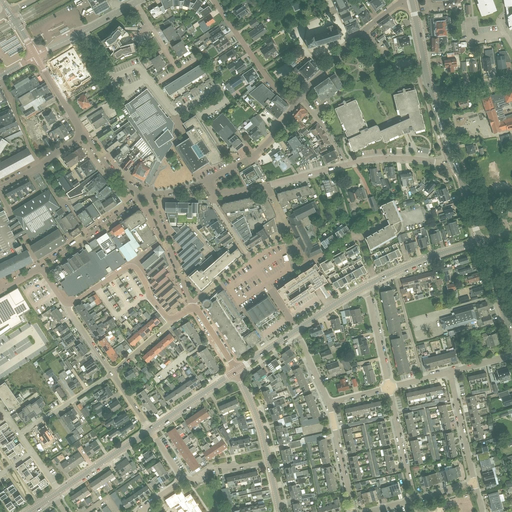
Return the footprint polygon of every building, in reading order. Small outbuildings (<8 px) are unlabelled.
[(106,0),(87,0),(96,15),(110,7),(106,0)] [(163,6),(159,8),(161,11),(163,14),(166,12),(165,10),(171,8),(169,3),(167,0),(163,0),(161,1),(163,6)] [(169,3),(171,8),(171,9),(174,9),(173,6),(180,6),(179,1),(179,0),(172,0),(173,1),(169,3)] [(189,7),(188,9),(190,10),(192,8),(197,11),(200,7),(203,3),(202,3),(197,0),(194,4),(190,2),(189,7)] [(243,5),(234,12),(239,19),(248,13),(245,7),(255,1),(254,0),(246,0),(242,3),(243,5)] [(332,0),(336,7),(336,8),(336,7),(337,10),(337,11),(338,11),(339,13),(340,13),(341,16),(344,22),(349,33),(350,33),(353,32),(352,32),(359,29),(357,24),(359,23),(356,17),(352,19),(351,17),(351,16),(349,13),(349,12),(348,9),(349,8),(345,0),(332,0)] [(352,0),(347,0),(353,9),(358,17),(359,16),(365,24),(372,19),(363,7),(360,9),(357,6),(352,0)] [(368,0),(370,2),(369,3),(376,11),(385,4),(382,0),(368,0)] [(477,0),(478,0),(479,3),(477,4),(480,11),(482,10),(484,15),(482,16),(493,12),(492,10),(496,9),(492,0),(477,0)] [(158,6),(149,11),(153,16),(161,11),(159,8),(158,6)] [(197,11),(196,12),(198,14),(199,16),(201,15),(203,18),(212,12),(212,11),(211,12),(208,7),(204,10),(200,7),(197,11)] [(199,24),(199,25),(202,28),(207,24),(208,26),(214,21),(211,16),(207,19),(206,19),(204,20),(204,21),(199,24)] [(389,16),(378,24),(383,32),(390,27),(391,28),(396,25),(389,16)] [(443,18),(432,19),(433,22),(435,22),(435,27),(436,32),(436,36),(437,36),(438,36),(438,37),(439,42),(447,41),(447,36),(446,31),(451,31),(450,21),(449,18),(448,18),(448,17),(443,17),(443,18)] [(255,29),(249,33),(254,41),(267,31),(262,24),(258,27),(257,26),(259,24),(255,19),(249,23),(253,28),(254,28),(255,29)] [(167,28),(162,31),(165,36),(174,31),(172,28),(174,27),(171,22),(170,22),(170,23),(166,25),(167,28)] [(314,37),(305,39),(308,48),(317,46),(317,47),(318,47),(318,46),(323,44),(323,46),(324,45),(323,44),(328,43),(329,44),(330,44),(329,42),(332,41),(333,43),(334,42),(333,41),(336,40),(337,41),(338,41),(337,40),(340,39),(341,40),(341,39),(340,38),(342,35),(343,36),(343,35),(342,35),(341,32),(342,31),(342,30),(340,31),(338,30),(338,28),(337,28),(337,30),(334,30),(333,26),(333,25),(332,24),(332,25),(327,27),(326,26),(326,27),(327,28),(328,32),(326,33),(326,31),(325,32),(326,33),(321,35),(320,33),(319,33),(320,35),(315,36),(314,35),(313,35),(314,37)] [(400,25),(393,30),(396,35),(403,30),(400,25)] [(112,35),(102,41),(106,48),(111,46),(114,51),(111,55),(115,62),(125,56),(137,53),(134,43),(120,47),(120,46),(122,44),(120,41),(127,32),(120,26),(112,35)] [(188,29),(186,30),(188,34),(194,31),(195,30),(193,26),(188,29)] [(212,38),(210,40),(213,44),(219,40),(218,39),(218,38),(220,37),(224,34),(219,28),(210,35),(212,38)] [(174,31),(165,36),(169,42),(174,38),(176,41),(181,38),(178,33),(176,34),(174,31)] [(403,37),(396,38),(397,43),(398,43),(399,47),(410,45),(410,44),(410,43),(410,41),(409,41),(408,38),(403,38),(403,37)] [(432,39),(431,45),(432,45),(432,52),(442,52),(442,44),(447,44),(447,41),(439,42),(438,37),(432,38),(432,39)] [(177,44),(172,47),(175,52),(184,47),(181,42),(183,40),(181,38),(176,41),(177,44)] [(219,40),(213,44),(217,49),(220,47),(222,50),(231,45),(227,39),(221,43),(219,40)] [(266,48),(261,51),(266,58),(273,54),(273,53),(277,50),(272,44),(274,43),(271,39),(266,43),(268,46),(266,48)] [(73,47),(49,62),(50,63),(53,68),(53,69),(57,67),(59,65),(61,68),(75,59),(73,57),(76,55),(78,54),(77,53),(74,48),(73,47)] [(184,47),(175,52),(179,57),(184,54),(186,57),(191,53),(189,51),(188,48),(186,50),(184,47)] [(224,55),(219,58),(222,62),(224,61),(232,55),(233,57),(237,54),(234,49),(224,55)] [(486,59),(483,59),(484,70),(491,69),(490,62),(494,62),(492,50),(485,51),(486,59)] [(500,57),(497,57),(498,69),(505,68),(504,60),(510,60),(506,51),(499,52),(500,57)] [(153,55),(148,59),(149,62),(151,60),(155,65),(163,60),(160,55),(155,58),(153,55)] [(447,60),(444,60),(445,68),(447,68),(448,73),(454,72),(454,67),(457,66),(456,59),(455,59),(454,56),(447,57),(447,60)] [(301,68),(298,70),(308,81),(319,69),(311,59),(301,68)] [(156,68),(154,69),(156,72),(158,74),(163,71),(161,68),(166,65),(163,60),(155,65),(156,68)] [(233,63),(227,67),(231,72),(236,68),(238,72),(246,67),(246,66),(245,66),(244,64),(244,63),(243,63),(242,61),(235,65),(233,63)] [(476,61),(466,62),(466,66),(469,66),(470,72),(477,71),(476,61)] [(76,69),(65,75),(69,81),(67,82),(68,84),(70,83),(74,89),(76,88),(76,89),(83,85),(82,84),(92,78),(88,72),(87,72),(86,71),(87,70),(84,64),(78,67),(76,69)] [(201,65),(194,70),(199,78),(206,73),(201,65)] [(253,68),(243,75),(248,83),(258,76),(253,68)] [(194,70),(186,74),(191,82),(199,78),(194,70)] [(19,73),(7,82),(14,97),(19,93),(24,101),(23,103),(26,107),(28,106),(33,115),(42,109),(36,100),(34,101),(32,97),(34,96),(28,87),(27,88),(26,86),(28,85),(19,73)] [(186,74),(179,79),(184,87),(191,82),(186,74)] [(329,77),(314,88),(318,95),(319,95),(323,100),(327,98),(337,90),(343,86),(335,74),(329,78),(329,77)] [(239,76),(229,83),(233,88),(243,81),(239,76)] [(179,79),(172,83),(177,91),(184,87),(179,79)] [(100,80),(93,84),(96,88),(103,84),(100,80)] [(40,86),(36,88),(41,96),(42,95),(46,101),(53,97),(51,92),(50,93),(47,88),(48,87),(45,83),(40,86)] [(172,83),(164,88),(169,96),(177,91),(172,83)] [(250,89),(246,92),(266,108),(276,96),(262,83),(256,88),(255,86),(254,86),(250,89)] [(0,135),(8,141),(17,137),(19,136),(23,134),(15,118),(9,104),(7,101),(0,86),(0,135)] [(343,102),(334,106),(338,113),(337,113),(337,114),(337,115),(338,115),(339,115),(342,122),(341,122),(345,132),(346,132),(349,138),(348,139),(349,142),(347,143),(351,152),(358,149),(359,149),(360,149),(360,148),(367,145),(367,146),(377,141),(377,140),(381,138),(380,137),(382,136),(385,142),(389,140),(389,141),(399,136),(399,135),(403,134),(402,130),(410,128),(410,130),(415,129),(416,134),(425,131),(423,124),(424,124),(424,123),(424,122),(423,122),(421,115),(422,114),(419,104),(418,104),(417,97),(417,96),(417,95),(417,94),(416,94),(414,87),(405,89),(404,88),(403,88),(402,89),(403,90),(393,92),(395,100),(394,101),(395,101),(395,102),(396,102),(398,109),(397,109),(398,115),(399,115),(400,117),(378,126),(378,125),(376,125),(375,125),(368,128),(366,123),(367,123),(362,113),(361,113),(358,107),(358,106),(359,106),(359,105),(358,105),(358,104),(357,104),(354,97),(345,101),(344,100),(343,101),(343,102)] [(128,109),(122,113),(129,121),(131,124),(134,128),(136,131),(141,137),(143,140),(146,143),(147,145),(153,153),(160,162),(160,163),(161,163),(161,162),(160,160),(164,156),(165,155),(164,154),(168,150),(169,150),(168,149),(172,145),(172,144),(170,140),(174,138),(170,132),(171,132),(173,124),(154,100),(155,99),(147,89),(127,105),(125,106),(125,105),(126,106),(128,109)] [(490,96),(482,99),(486,113),(487,113),(493,133),(507,129),(507,130),(511,128),(511,116),(505,119),(502,107),(509,105),(508,102),(511,100),(511,90),(503,94),(502,94),(502,92),(492,95),(493,96),(490,96)] [(77,100),(80,105),(87,100),(86,97),(88,95),(87,93),(84,95),(83,94),(79,97),(80,98),(77,100)] [(276,96),(266,108),(277,119),(289,106),(277,95),(276,96)] [(467,97),(458,99),(459,107),(469,105),(468,102),(467,97)] [(87,100),(80,105),(82,109),(83,108),(83,109),(86,107),(86,108),(91,106),(90,105),(93,103),(92,101),(89,102),(87,100)] [(300,105),(296,110),(303,117),(308,112),(304,109),(300,105)] [(102,108),(87,118),(90,122),(92,121),(95,126),(97,129),(107,123),(109,121),(110,120),(102,108)] [(293,113),(291,118),(295,122),(301,128),(304,127),(299,121),(303,117),(296,110),(293,113)] [(51,111),(44,115),(49,124),(50,125),(56,122),(55,120),(56,119),(56,118),(55,116),(54,116),(53,114),(53,113),(52,111),(51,111)] [(223,113),(209,124),(217,133),(224,141),(227,145),(227,148),(230,148),(229,153),(237,153),(237,150),(241,147),(243,148),(244,145),(232,131),(236,128),(223,113)] [(190,138),(178,146),(182,155),(183,154),(187,160),(186,160),(186,161),(186,162),(187,163),(188,163),(189,163),(190,164),(188,165),(189,166),(190,167),(190,168),(191,168),(191,169),(192,170),(193,171),(208,162),(211,166),(218,163),(219,163),(220,163),(221,163),(221,162),(222,162),(223,162),(223,161),(224,161),(225,160),(196,115),(183,123),(188,131),(187,132),(190,138)] [(253,124),(246,130),(249,133),(248,134),(252,138),(255,141),(256,140),(257,141),(258,140),(258,139),(259,138),(262,135),(260,131),(256,127),(260,124),(254,117),(250,120),(253,124)] [(104,131),(98,136),(104,144),(116,135),(120,132),(131,124),(129,121),(117,129),(117,130),(114,132),(112,129),(111,127),(108,129),(108,128),(104,130),(104,131)] [(307,129),(301,134),(304,137),(309,133),(311,132),(314,136),(322,129),(317,123),(309,130),(308,131),(307,129)] [(49,133),(49,136),(54,144),(68,135),(68,134),(63,125),(63,126),(62,125),(61,124),(54,128),(56,129),(52,131),(53,131),(49,133)] [(116,135),(104,144),(109,151),(119,143),(123,139),(122,138),(129,133),(131,136),(136,132),(136,131),(134,128),(131,124),(120,132),(116,135)] [(314,136),(312,138),(313,139),(316,137),(318,141),(327,137),(328,137),(322,129),(314,136)] [(297,131),(284,140),(291,151),(295,148),(307,141),(297,131)] [(131,136),(130,137),(133,140),(139,135),(136,132),(131,136)] [(511,136),(511,133),(500,137),(503,148),(511,145),(511,136)] [(0,177),(2,177),(1,176),(4,174),(5,175),(9,173),(8,172),(12,170),(12,171),(13,171),(12,170),(15,168),(16,169),(20,167),(19,166),(22,165),(23,166),(27,164),(26,162),(30,161),(30,162),(34,160),(29,150),(0,165),(0,150),(6,141),(0,136),(0,177)] [(47,137),(43,140),(48,148),(52,145),(47,137)] [(123,147),(112,156),(119,164),(143,140),(141,137),(130,149),(126,144),(123,147)] [(327,137),(318,141),(320,146),(318,147),(319,149),(325,146),(330,144),(327,137)] [(143,140),(119,164),(121,166),(126,171),(132,163),(133,164),(135,162),(142,153),(146,158),(153,153),(147,145),(146,143),(143,140)] [(307,141),(295,148),(303,160),(308,156),(310,160),(318,156),(316,153),(315,152),(311,146),(307,141)] [(474,144),(466,146),(467,151),(466,151),(467,154),(468,154),(476,152),(475,150),(477,149),(476,145),(474,146),(474,144)] [(80,148),(64,159),(70,167),(86,156),(80,148)] [(321,154),(321,155),(326,164),(327,164),(331,162),(330,161),(334,159),(335,160),(339,159),(339,157),(335,149),(334,149),(328,152),(321,154)] [(280,151),(270,157),(276,165),(280,163),(280,164),(280,166),(282,169),(285,170),(286,168),(287,166),(285,163),(282,162),(282,161),(286,159),(280,151)] [(132,175),(131,175),(133,176),(132,177),(134,178),(135,179),(137,180),(138,181),(140,182),(141,183),(143,180),(144,181),(144,180),(145,181),(145,183),(146,183),(149,183),(160,162),(153,153),(146,158),(145,159),(145,160),(135,165),(134,169),(135,169),(133,173),(132,175)] [(294,155),(288,158),(293,165),(298,161),(294,155)] [(81,167),(76,171),(78,175),(93,165),(90,160),(81,166),(81,167)] [(93,165),(78,175),(81,179),(87,175),(96,169),(93,165)] [(257,165),(241,175),(247,185),(263,176),(257,165)] [(387,167),(385,168),(385,171),(386,172),(388,172),(388,175),(389,178),(395,178),(395,174),(394,166),(387,167)] [(370,174),(369,174),(369,175),(370,177),(370,178),(371,178),(372,181),(373,185),(376,184),(376,185),(382,184),(383,186),(386,185),(383,178),(380,180),(379,180),(377,169),(377,168),(376,168),(370,169),(370,170),(371,174),(370,174)] [(79,184),(66,193),(70,198),(82,193),(83,192),(82,191),(84,189),(87,193),(103,178),(99,174),(97,172),(80,184),(79,184)] [(28,178),(22,181),(26,188),(28,186),(30,189),(31,188),(33,192),(35,191),(28,178)] [(103,178),(87,193),(89,195),(91,193),(92,194),(93,193),(95,191),(99,188),(100,189),(106,183),(107,183),(103,178)] [(324,185),(321,186),(322,190),(325,189),(326,193),(329,192),(331,196),(335,195),(334,193),(337,192),(335,185),(331,186),(329,179),(323,181),(324,185)] [(22,181),(16,184),(20,191),(22,189),(24,192),(25,191),(27,195),(29,194),(26,188),(22,181)] [(425,186),(423,189),(429,193),(436,185),(432,182),(430,185),(428,184),(428,183),(425,186)] [(99,188),(95,191),(97,194),(95,195),(101,200),(103,199),(104,199),(113,191),(113,190),(108,185),(107,184),(106,183),(100,189),(99,188)] [(418,188),(417,190),(419,191),(420,190),(421,191),(423,188),(423,189),(425,186),(422,183),(420,186),(421,186),(419,189),(418,188)] [(16,184),(10,187),(14,194),(17,193),(18,195),(19,194),(22,199),(24,198),(20,191),(16,184)] [(303,187),(307,195),(312,194),(313,195),(316,193),(313,187),(310,189),(308,185),(303,187)] [(298,188),(302,197),(307,195),(303,187),(303,186),(298,188)] [(10,187),(4,191),(8,197),(11,196),(12,198),(13,198),(16,202),(18,201),(14,194),(10,187)] [(293,190),(297,198),(299,201),(303,199),(302,197),(298,188),(298,187),(293,190)] [(359,189),(348,192),(351,202),(362,199),(363,198),(363,199),(367,198),(363,187),(360,188),(361,191),(359,191),(359,189)] [(439,189),(436,190),(437,194),(438,197),(441,196),(448,193),(446,188),(440,190),(439,189)] [(39,195),(13,211),(16,216),(17,218),(18,218),(18,220),(19,221),(20,222),(21,224),(21,225),(23,229),(24,229),(26,232),(27,234),(30,238),(56,222),(50,213),(51,213),(60,207),(59,206),(49,189),(46,191),(43,193),(42,193),(41,194),(40,194),(39,195)] [(288,191),(292,199),(297,198),(293,190),(293,189),(288,191)] [(283,192),(287,201),(292,199),(288,191),(288,190),(283,192)] [(283,191),(277,194),(279,202),(284,213),(287,211),(284,206),(289,204),(287,201),(283,192),(283,191)] [(441,197),(438,198),(440,202),(440,201),(443,201),(450,199),(448,193),(441,196),(441,197)] [(98,199),(93,203),(102,215),(118,204),(117,204),(121,201),(116,195),(115,194),(110,197),(110,196),(104,200),(103,199),(100,202),(98,199)] [(88,199),(82,203),(94,220),(102,215),(93,203),(98,199),(95,196),(91,198),(90,198),(88,199)] [(222,206),(220,206),(234,226),(244,241),(252,236),(244,216),(248,214),(248,212),(254,210),(259,220),(266,217),(266,219),(267,220),(276,216),(276,215),(275,214),(275,213),(275,212),(274,211),(274,210),(274,209),(273,209),(273,208),(273,207),(272,207),(272,206),(272,205),(271,205),(271,204),(270,203),(270,202),(269,202),(269,201),(268,200),(269,198),(266,197),(266,198),(266,199),(265,199),(265,200),(264,201),(263,201),(263,202),(262,202),(261,202),(260,202),(259,202),(258,202),(257,202),(256,201),(255,201),(255,200),(254,200),(254,199),(254,198),(253,198),(250,198),(250,197),(245,199),(245,198),(241,200),(240,199),(236,201),(235,200),(231,202),(230,201),(226,203),(226,202),(223,203),(223,204),(223,205),(222,205),(222,206)] [(198,204),(198,223),(200,223),(202,226),(205,225),(203,222),(203,219),(207,219),(207,216),(210,216),(210,211),(210,208),(210,206),(207,201),(205,202),(204,200),(198,200),(198,203),(198,204)] [(389,225),(365,239),(367,242),(370,250),(371,249),(372,250),(397,236),(396,235),(397,234),(397,233),(398,233),(399,232),(400,231),(400,230),(401,230),(401,229),(401,228),(402,227),(402,226),(402,225),(402,224),(402,223),(401,222),(401,221),(403,220),(401,216),(397,207),(396,205),(393,200),(381,205),(388,221),(388,222),(389,225)] [(79,202),(73,207),(78,214),(77,215),(85,226),(86,226),(94,220),(82,203),(79,202)] [(166,202),(165,212),(167,212),(168,217),(168,218),(168,219),(169,220),(169,221),(170,226),(173,229),(177,233),(186,225),(187,224),(190,224),(190,217),(198,217),(198,224),(198,223),(198,204),(198,203),(166,202)] [(295,213),(288,216),(291,223),(289,224),(296,236),(295,237),(297,240),(304,252),(305,252),(308,258),(322,251),(319,245),(318,245),(317,243),(312,245),(310,239),(315,236),(311,228),(313,227),(312,224),(311,224),(309,220),(311,218),(309,215),(316,212),(316,211),(318,210),(314,202),(312,203),(311,203),(294,211),(295,213)] [(376,202),(371,205),(373,212),(378,210),(379,210),(376,202)] [(58,216),(55,218),(55,219),(65,234),(68,232),(71,236),(72,235),(73,237),(81,231),(80,230),(81,229),(78,225),(79,224),(71,212),(67,215),(62,208),(56,212),(58,216)] [(445,214),(443,214),(444,218),(448,217),(449,217),(449,218),(452,217),(451,215),(454,214),(452,208),(444,211),(445,212),(445,214)] [(0,255),(19,246),(16,240),(15,237),(14,235),(11,231),(11,229),(10,227),(9,225),(11,224),(10,222),(9,221),(8,218),(6,214),(4,210),(0,212),(0,255)] [(137,211),(123,221),(124,222),(134,238),(135,238),(143,250),(158,241),(154,235),(153,235),(146,222),(148,221),(142,212),(141,212),(137,212),(137,211)] [(203,222),(205,225),(217,217),(213,211),(210,211),(210,216),(207,216),(207,219),(203,219),(203,222)] [(205,225),(198,230),(209,242),(226,231),(226,230),(217,217),(205,225)] [(274,218),(263,225),(264,227),(264,228),(270,236),(273,234),(273,232),(276,232),(277,231),(274,218)] [(124,222),(121,224),(125,230),(124,230),(131,240),(134,238),(124,222)] [(337,229),(334,231),(338,238),(349,230),(348,228),(347,222),(342,225),(343,227),(338,231),(337,229)] [(448,225),(446,225),(448,230),(450,229),(458,227),(456,222),(448,224),(448,225)] [(38,234),(30,238),(34,244),(31,246),(32,248),(32,249),(34,251),(37,255),(39,253),(41,256),(44,254),(47,252),(50,250),(50,251),(51,250),(50,250),(53,248),(53,249),(54,248),(53,248),(56,246),(56,247),(57,247),(57,246),(59,245),(60,245),(60,244),(62,243),(63,243),(63,242),(65,241),(66,241),(63,236),(55,223),(38,234)] [(112,230),(110,231),(113,235),(115,234),(123,246),(119,248),(127,260),(128,261),(137,255),(128,242),(131,240),(124,230),(125,230),(121,224),(120,223),(112,229),(112,230)] [(177,233),(174,236),(185,248),(179,253),(186,262),(183,265),(190,273),(206,259),(199,251),(204,246),(186,225),(177,233)] [(421,238),(418,239),(420,246),(419,246),(420,249),(422,248),(427,246),(425,241),(429,240),(427,231),(425,227),(420,229),(421,233),(421,238)] [(448,230),(446,231),(447,232),(448,236),(451,235),(452,235),(459,233),(458,227),(450,229),(448,230)] [(260,230),(253,235),(259,243),(266,239),(270,236),(264,228),(260,230)] [(434,233),(430,234),(431,239),(432,242),(433,244),(439,242),(438,236),(441,235),(439,229),(433,231),(434,233)] [(110,231),(108,233),(110,235),(119,248),(123,246),(115,234),(113,235),(110,231)] [(226,231),(209,242),(216,252),(220,249),(224,247),(226,245),(233,240),(226,231)] [(65,280),(61,283),(64,288),(63,288),(67,295),(68,294),(73,295),(73,296),(75,295),(76,294),(76,295),(81,292),(90,286),(91,285),(99,280),(106,275),(108,274),(110,272),(113,271),(126,262),(122,256),(119,252),(118,253),(117,250),(118,250),(107,233),(96,239),(96,241),(89,245),(89,246),(88,247),(84,250),(83,248),(67,259),(68,260),(62,264),(65,270),(68,275),(69,275),(66,277),(65,278),(65,279),(65,280)] [(323,238),(319,240),(324,247),(335,239),(331,233),(328,235),(329,236),(324,240),(323,238)] [(400,235),(398,238),(399,243),(405,241),(405,242),(408,253),(415,251),(415,248),(413,242),(408,243),(408,241),(409,241),(406,233),(400,235)] [(244,241),(244,242),(246,246),(249,249),(252,247),(259,243),(253,235),(252,236),(244,241)] [(212,255),(187,276),(197,287),(199,290),(199,289),(200,289),(201,289),(202,289),(203,290),(210,284),(210,283),(211,282),(213,280),(220,274),(222,272),(224,270),(242,254),(233,240),(221,249),(221,250),(216,253),(219,259),(217,261),(215,262),(212,255)] [(390,252),(391,255),(393,259),(397,257),(398,258),(402,256),(396,243),(392,245),(394,250),(390,252)] [(355,244),(350,247),(355,255),(360,252),(355,244)] [(19,246),(0,255),(0,277),(30,262),(33,260),(32,259),(28,251),(27,252),(25,248),(23,249),(21,245),(19,246)] [(151,255),(143,263),(144,265),(143,266),(146,270),(145,272),(152,279),(152,280),(164,270),(165,269),(168,266),(163,253),(165,251),(159,245),(153,250),(155,252),(151,255)] [(350,247),(346,249),(350,257),(355,255),(350,247)] [(382,256),(385,262),(389,260),(390,262),(394,260),(393,259),(391,255),(390,252),(388,247),(384,249),(386,254),(382,256)] [(342,251),(337,254),(342,262),(347,259),(342,251)] [(378,258),(374,260),(377,266),(381,264),(382,265),(386,263),(385,262),(382,256),(380,251),(376,253),(378,258)] [(337,254),(333,257),(337,265),(342,262),(337,254)] [(459,259),(454,260),(455,264),(460,263),(461,265),(468,262),(469,262),(468,260),(467,257),(459,259)] [(329,258),(324,261),(329,269),(334,266),(329,258)] [(356,270),(355,270),(359,276),(363,274),(363,275),(367,272),(360,260),(359,261),(357,263),(359,268),(356,270)] [(324,261),(320,264),(325,274),(330,272),(329,269),(324,261)] [(304,272),(277,290),(285,302),(286,303),(285,303),(288,308),(318,287),(319,288),(323,285),(323,284),(328,281),(316,263),(313,265),(310,267),(311,267),(304,272)] [(59,266),(51,271),(58,281),(65,276),(68,275),(65,270),(62,264),(59,266)] [(348,274),(351,280),(355,278),(356,279),(359,277),(359,276),(355,270),(356,270),(353,265),(349,267),(351,272),(348,274)] [(465,267),(456,269),(457,272),(460,271),(461,275),(464,274),(471,272),(471,271),(472,271),(472,270),(471,269),(470,266),(465,267)] [(340,278),(343,284),(344,284),(347,282),(348,283),(352,281),(351,280),(348,274),(345,269),(342,271),(341,271),(344,276),(340,278)] [(152,279),(149,282),(153,286),(167,274),(164,270),(152,280),(152,279)] [(435,271),(429,272),(431,282),(434,281),(435,286),(442,284),(441,278),(437,279),(435,271)] [(429,272),(423,274),(426,284),(427,288),(430,287),(428,283),(431,282),(429,272)] [(336,280),(332,283),(336,289),(340,287),(340,288),(344,285),(344,284),(343,284),(340,278),(337,273),(336,274),(335,275),(334,275),(336,280)] [(470,275),(468,276),(470,283),(472,282),(480,280),(477,273),(470,275)] [(167,274),(153,286),(156,290),(167,281),(165,279),(169,276),(167,274)] [(423,274),(418,275),(420,285),(423,284),(424,289),(427,288),(426,284),(423,274)] [(418,275),(412,277),(415,287),(416,291),(419,290),(417,286),(420,285),(418,275)] [(412,277),(407,278),(409,288),(412,287),(413,292),(416,291),(415,287),(412,277)] [(403,288),(400,289),(402,295),(408,293),(406,289),(409,288),(407,278),(401,280),(403,288)] [(156,290),(153,292),(160,300),(165,295),(166,296),(174,289),(174,288),(167,281),(156,290)] [(472,294),(471,294),(472,300),(478,299),(476,295),(483,293),(481,286),(473,289),(471,289),(472,294)] [(18,288),(0,298),(0,329),(11,323),(14,327),(11,329),(23,322),(19,316),(31,309),(18,288)] [(160,300),(158,302),(165,310),(169,314),(180,304),(179,302),(182,299),(174,289),(166,296),(165,295),(160,300)] [(203,304),(237,356),(261,340),(254,330),(251,332),(223,290),(222,291),(220,289),(210,299),(210,300),(207,299),(203,301),(203,304)] [(392,289),(380,292),(390,333),(393,333),(393,335),(399,333),(400,335),(393,337),(394,339),(391,339),(399,374),(410,371),(405,351),(405,350),(405,349),(403,339),(408,338),(407,333),(402,335),(392,289)] [(469,295),(460,298),(461,303),(470,301),(469,295)] [(255,304),(246,310),(258,328),(266,322),(275,316),(278,314),(279,314),(279,313),(279,312),(268,296),(259,302),(258,301),(255,304)] [(81,302),(75,307),(79,312),(89,305),(88,303),(85,304),(83,305),(81,302)] [(478,311),(462,315),(463,318),(486,312),(485,310),(488,309),(486,302),(476,305),(478,311)] [(453,318),(441,322),(444,329),(464,323),(463,320),(463,318),(462,315),(478,311),(476,305),(475,303),(454,310),(455,313),(452,314),(453,318)] [(89,305),(79,312),(82,317),(88,313),(87,310),(91,307),(89,305)] [(50,309),(42,314),(44,317),(46,315),(47,317),(49,317),(50,316),(52,318),(61,313),(59,310),(58,310),(57,308),(51,312),(50,309)] [(344,311),(341,311),(342,318),(345,317),(352,315),(353,324),(362,322),(360,309),(351,310),(350,311),(349,310),(344,311)] [(88,313),(82,317),(86,322),(94,316),(96,315),(94,312),(90,315),(88,313)] [(146,312),(145,313),(156,326),(160,322),(158,319),(161,316),(157,312),(154,315),(155,316),(153,318),(151,316),(151,317),(146,312)] [(486,312),(463,318),(463,320),(464,323),(466,323),(470,322),(477,320),(479,327),(492,323),(490,315),(487,316),(486,312)] [(51,322),(50,326),(53,329),(60,324),(58,322),(63,318),(62,316),(63,315),(61,313),(52,318),(53,320),(51,322)] [(145,313),(143,314),(148,319),(147,320),(148,322),(146,324),(151,330),(156,326),(145,313)] [(94,316),(86,322),(89,327),(95,323),(94,320),(95,319),(94,316)] [(339,318),(331,320),(333,330),(341,328),(340,325),(340,324),(339,318)] [(182,325),(181,326),(182,328),(183,327),(186,331),(192,327),(189,321),(182,325)] [(139,322),(138,324),(146,334),(151,330),(146,324),(144,326),(143,324),(142,325),(139,322)] [(89,327),(92,332),(99,328),(95,323),(89,327)] [(60,325),(54,329),(56,332),(58,330),(61,335),(70,329),(66,324),(61,328),(60,325)] [(138,324),(136,325),(138,328),(139,330),(137,332),(142,338),(146,334),(138,324)] [(99,328),(92,332),(96,337),(102,333),(102,332),(104,331),(102,328),(104,326),(103,325),(100,327),(99,328)] [(320,325),(309,329),(312,338),(323,333),(320,325)] [(192,327),(186,331),(189,336),(196,332),(192,327)] [(63,337),(61,339),(63,341),(73,334),(70,329),(61,335),(63,337)] [(272,331),(267,335),(272,340),(276,336),(272,331)] [(137,332),(132,336),(137,342),(142,338),(137,332)] [(196,332),(189,336),(192,341),(199,337),(196,332)] [(487,332),(481,334),(483,341),(486,340),(488,347),(499,344),(496,333),(488,335),(487,332)] [(105,337),(99,341),(103,347),(109,343),(109,342),(111,341),(115,338),(116,338),(114,335),(113,336),(111,333),(105,337)] [(170,333),(165,337),(174,347),(176,345),(175,344),(172,341),(175,339),(170,333)] [(73,334),(63,341),(66,346),(66,345),(68,348),(74,344),(72,342),(76,339),(73,334)] [(132,336),(128,340),(133,346),(137,342),(132,336)] [(165,337),(161,341),(166,347),(169,344),(172,348),(174,347),(165,337)] [(199,337),(192,341),(196,347),(202,343),(199,337)] [(364,337),(353,340),(354,343),(359,342),(360,348),(358,348),(359,355),(369,353),(366,340),(365,341),(364,337)] [(109,343),(103,347),(106,352),(112,348),(111,345),(113,343),(112,341),(111,341),(109,342),(109,343)] [(161,341),(156,345),(165,355),(166,353),(163,349),(166,347),(161,341)] [(74,344),(68,348),(69,349),(70,350),(71,352),(73,352),(75,351),(76,353),(84,347),(82,344),(81,345),(80,343),(75,346),(74,344)] [(156,345),(152,349),(156,354),(159,353),(162,357),(165,355),(156,345)] [(112,348),(106,352),(110,357),(116,353),(120,349),(118,346),(114,349),(112,348)] [(76,356),(75,358),(76,359),(78,362),(84,359),(82,356),(87,353),(86,351),(87,350),(84,347),(76,353),(77,355),(76,356)] [(116,353),(110,357),(111,358),(110,359),(112,361),(113,361),(119,357),(117,355),(119,354),(119,353),(124,349),(123,348),(120,349),(116,353)] [(206,348),(199,352),(203,358),(209,353),(206,348)] [(152,349),(147,353),(152,358),(153,360),(155,363),(157,365),(158,364),(153,357),(156,354),(152,349)] [(290,349),(286,352),(290,358),(292,361),(294,360),(294,358),(296,357),(294,355),(290,349)] [(330,350),(321,353),(323,360),(333,357),(330,350)] [(440,350),(437,350),(441,364),(446,363),(444,354),(441,355),(440,350)] [(282,357),(281,358),(285,365),(284,365),(288,371),(291,369),(288,363),(292,361),(290,358),(286,352),(281,355),(282,357)] [(147,353),(142,357),(147,363),(150,360),(152,358),(147,353)] [(209,353),(203,358),(206,363),(213,359),(209,353)] [(429,354),(427,354),(428,358),(431,367),(436,366),(433,357),(430,357),(429,354)] [(422,355),(419,356),(421,364),(424,363),(425,369),(431,367),(428,358),(423,359),(422,355)] [(346,357),(340,360),(347,374),(352,372),(351,367),(346,357)] [(276,358),(271,361),(275,367),(280,364),(282,363),(279,359),(277,361),(276,358)] [(93,359),(84,365),(87,370),(95,364),(96,364),(93,359)] [(213,359),(206,363),(210,368),(216,364),(213,359)] [(68,360),(64,363),(70,371),(73,368),(68,360)] [(271,361),(267,365),(268,367),(267,368),(269,371),(271,370),(271,371),(275,367),(271,361)] [(337,362),(327,365),(330,374),(340,370),(337,362)] [(367,366),(363,366),(365,372),(366,376),(367,379),(365,380),(366,384),(368,383),(376,382),(373,370),(372,370),(371,365),(370,363),(366,364),(367,366)] [(87,370),(83,372),(85,375),(87,373),(89,376),(99,369),(95,364),(87,370)] [(210,368),(207,370),(211,375),(213,374),(220,369),(216,364),(210,368)] [(132,369),(124,374),(128,380),(132,377),(133,378),(136,376),(135,373),(138,371),(135,367),(132,369)] [(300,367),(293,370),(295,376),(302,373),(300,367)] [(190,368),(185,372),(188,376),(191,374),(193,377),(194,378),(190,380),(195,386),(200,383),(196,376),(190,368)] [(262,368),(257,371),(261,377),(267,373),(264,369),(263,370),(262,368)] [(498,373),(494,374),(496,380),(500,379),(500,380),(510,377),(509,375),(510,375),(508,368),(504,369),(498,371),(497,371),(498,373)] [(51,369),(46,372),(49,378),(51,376),(55,374),(51,369)] [(143,373),(149,379),(153,376),(148,369),(146,370),(143,373)] [(65,370),(59,374),(59,376),(62,380),(68,376),(67,375),(65,370)] [(257,371),(252,374),(257,380),(261,377),(257,371)] [(50,385),(38,372),(33,376),(45,389),(50,385)] [(71,372),(67,375),(68,376),(69,376),(72,381),(77,387),(80,385),(73,373),(72,374),(71,372)] [(295,376),(293,376),(295,379),(296,378),(298,381),(305,378),(302,373),(295,376)] [(69,378),(66,380),(68,384),(72,390),(77,387),(72,381),(72,382),(69,378)] [(305,378),(298,381),(300,387),(307,383),(305,378)] [(341,384),(337,385),(339,392),(349,389),(347,382),(346,382),(345,378),(340,380),(341,384)] [(190,380),(185,384),(189,390),(195,386),(190,380)] [(2,387),(0,388),(0,396),(2,399),(3,399),(4,401),(6,404),(9,409),(12,408),(20,403),(23,401),(20,396),(17,398),(15,396),(10,389),(5,382),(1,385),(2,387)] [(56,383),(53,385),(61,397),(65,394),(58,383),(56,384),(56,383)] [(279,395),(285,393),(281,383),(275,385),(279,395)] [(307,383),(300,387),(303,392),(310,389),(307,383)] [(185,384),(180,387),(184,393),(189,390),(185,384)] [(98,393),(94,396),(96,399),(104,394),(110,389),(107,386),(98,392),(98,393)] [(180,387),(175,391),(179,397),(184,393),(180,387)] [(173,392),(169,394),(174,401),(179,397),(175,391),(173,388),(171,390),(173,392)] [(267,390),(263,392),(265,398),(276,393),(275,391),(273,392),(272,388),(269,389),(267,390)] [(104,394),(96,399),(98,401),(101,401),(104,399),(105,400),(113,394),(110,389),(104,394)] [(144,390),(137,394),(141,399),(147,395),(144,390)] [(508,390),(498,394),(500,398),(502,398),(504,397),(506,405),(511,403),(511,394),(509,395),(508,390)] [(276,393),(265,398),(267,404),(270,403),(274,401),(273,398),(277,396),(276,393)] [(311,393),(304,396),(307,402),(314,399),(311,393)] [(169,394),(164,398),(168,404),(174,401),(169,394)] [(147,395),(141,399),(144,405),(151,400),(149,398),(147,395)] [(474,396),(466,397),(468,405),(477,403),(476,400),(475,400),(474,396)] [(30,404),(27,407),(31,413),(34,411),(37,415),(43,411),(41,408),(41,407),(40,407),(39,405),(43,402),(40,398),(36,402),(31,406),(30,404)] [(237,399),(231,401),(234,408),(238,417),(240,416),(236,407),(239,406),(240,406),(237,399)] [(314,399),(307,402),(309,407),(316,405),(314,399)] [(117,400),(110,405),(114,411),(121,406),(117,400)] [(151,400),(144,405),(148,410),(154,405),(152,402),(151,400)] [(231,401),(225,404),(228,411),(234,408),(231,401)] [(100,402),(93,407),(94,407),(96,411),(103,406),(100,402)] [(477,403),(468,405),(469,412),(477,410),(476,405),(477,405),(477,403)] [(224,404),(219,406),(222,414),(224,413),(228,411),(225,404),(224,404)] [(154,405),(148,410),(151,415),(158,411),(154,405)] [(316,405),(309,407),(311,413),(318,410),(316,405)] [(96,411),(99,417),(107,412),(103,406),(96,411)] [(272,408),(269,409),(271,415),(282,411),(279,406),(278,406),(276,406),(272,408)] [(24,410),(19,414),(22,419),(22,420),(22,421),(23,420),(25,423),(31,419),(28,415),(31,413),(27,407),(23,409),(24,410)] [(74,408),(66,413),(71,421),(77,418),(74,415),(77,413),(74,408)] [(204,408),(199,411),(208,423),(209,422),(210,422),(207,418),(209,416),(211,418),(212,416),(209,411),(207,412),(204,408)] [(318,410),(311,413),(313,418),(313,419),(315,418),(318,417),(320,416),(318,410)] [(477,410),(469,412),(471,419),(480,417),(479,414),(478,415),(477,410)] [(199,411),(195,414),(200,422),(202,421),(205,425),(208,423),(199,411)] [(282,411),(271,415),(273,421),(278,419),(280,418),(279,415),(283,414),(282,411)] [(125,412),(114,420),(117,425),(129,417),(125,412)] [(66,413),(61,417),(66,425),(70,431),(75,428),(71,421),(66,413)] [(195,414),(190,418),(198,430),(200,428),(197,424),(200,422),(195,414)] [(223,415),(220,417),(224,425),(225,428),(228,427),(224,417),(223,415)] [(480,417),(471,419),(473,426),(480,424),(479,419),(480,419),(480,417)] [(190,418),(185,421),(190,429),(193,427),(196,431),(198,430),(190,418)] [(79,421),(74,425),(80,434),(84,431),(81,427),(83,426),(79,421)] [(6,422),(0,426),(0,435),(3,434),(1,431),(8,426),(6,422)] [(123,427),(119,429),(123,435),(127,432),(126,431),(130,429),(131,430),(134,428),(133,427),(134,426),(131,422),(123,427)] [(480,424),(473,426),(474,433),(483,431),(482,429),(481,429),(480,424)] [(45,427),(39,431),(42,436),(40,437),(44,443),(47,441),(45,438),(50,434),(45,427)] [(219,430),(224,437),(228,435),(229,434),(223,427),(219,430)] [(116,428),(108,434),(110,437),(116,434),(119,432),(116,428)] [(175,428),(167,433),(170,438),(183,430),(181,428),(177,431),(175,428)] [(183,430),(170,438),(174,443),(181,438),(180,435),(184,432),(183,430)] [(288,430),(277,433),(278,438),(285,437),(285,434),(288,433),(288,430)] [(483,431),(474,433),(476,440),(483,438),(482,434),(483,433),(483,431)] [(73,434),(66,439),(70,445),(76,441),(76,440),(73,436),(73,434)] [(181,438),(174,443),(177,448),(189,440),(187,437),(183,440),(181,438)] [(300,440),(289,442),(290,446),(301,443),(300,443),(305,442),(304,437),(301,438),(301,439),(300,440)] [(6,438),(0,442),(0,445),(2,448),(6,445),(9,442),(6,438)] [(217,438),(215,439),(223,451),(228,448),(227,448),(224,442),(222,440),(220,442),(217,438)] [(215,439),(212,441),(215,445),(213,447),(218,455),(223,451),(215,439)] [(8,449),(4,451),(6,453),(13,448),(17,446),(16,445),(13,440),(9,442),(6,445),(8,449)] [(95,440),(89,445),(95,453),(101,449),(95,440)] [(189,440),(177,448),(180,452),(188,447),(186,445),(190,442),(189,440)] [(15,451),(8,456),(10,459),(23,450),(22,447),(23,446),(20,443),(16,445),(17,446),(13,448),(15,451)] [(207,444),(205,446),(213,458),(218,455),(213,447),(210,448),(207,444)] [(89,445),(83,449),(89,457),(95,453),(89,445)] [(205,446),(203,447),(206,451),(203,453),(208,461),(213,458),(205,446)] [(188,447),(180,452),(183,457),(195,449),(194,447),(189,450),(188,447)] [(482,452),(478,453),(480,461),(488,458),(489,458),(487,450),(487,448),(482,449),(481,449),(482,452)] [(195,449),(183,457),(186,462),(194,457),(192,454),(197,451),(195,449)] [(420,451),(413,453),(414,459),(421,457),(421,453),(423,452),(423,450),(420,451)] [(145,459),(142,461),(144,464),(147,462),(155,456),(152,452),(150,453),(148,451),(143,455),(144,457),(144,458),(145,459)] [(78,452),(73,456),(78,464),(84,460),(78,452)] [(289,455),(282,456),(284,463),(291,461),(293,460),(292,457),(296,456),(296,454),(292,454),(289,455)] [(73,456),(67,460),(73,468),(78,464),(73,456)] [(194,457),(186,462),(189,467),(201,459),(201,458),(200,456),(195,459),(194,457)] [(31,458),(17,467),(19,470),(18,470),(20,474),(28,469),(26,466),(33,461),(31,458)] [(488,458),(480,461),(482,467),(486,466),(487,469),(495,467),(494,463),(493,464),(490,465),(488,458)] [(127,459),(121,463),(127,470),(129,469),(131,472),(137,468),(132,461),(129,463),(127,459)] [(201,459),(189,467),(192,472),(200,466),(198,464),(203,461),(201,459)] [(67,460),(61,464),(67,472),(73,468),(67,460)] [(160,461),(153,465),(156,471),(163,467),(160,461)] [(121,463),(117,466),(117,467),(120,471),(117,473),(120,477),(126,473),(125,472),(127,470),(121,463)] [(452,465),(448,467),(449,469),(449,470),(451,478),(458,476),(457,473),(460,472),(459,466),(455,467),(456,468),(453,469),(453,468),(452,465)] [(284,469),(284,470),(284,472),(285,472),(286,472),(286,474),(293,473),(298,472),(298,470),(296,470),(295,466),(294,466),(292,467),(285,468),(285,469),(284,469)] [(163,467),(156,471),(160,476),(167,472),(163,467)] [(487,472),(484,473),(485,480),(497,477),(495,470),(496,470),(495,467),(487,469),(487,472)] [(28,469),(20,474),(23,478),(31,473),(28,469)] [(442,471),(439,472),(440,477),(443,476),(444,480),(451,478),(449,470),(449,469),(442,471)] [(111,470),(105,473),(110,480),(115,476),(111,470)] [(257,471),(251,472),(252,479),(253,479),(253,483),(261,482),(260,478),(259,478),(257,471)] [(167,472),(160,476),(163,482),(170,477),(167,472)] [(436,474),(429,476),(431,484),(438,482),(437,478),(440,477),(439,472),(436,473),(436,474)] [(31,473),(23,478),(27,483),(31,480),(34,478),(31,473)] [(105,473),(100,477),(104,483),(106,486),(109,490),(111,489),(106,482),(110,480),(105,473)] [(33,484),(29,487),(30,489),(38,484),(38,483),(41,481),(37,475),(34,478),(31,480),(33,484)] [(233,476),(227,478),(228,485),(228,486),(232,485),(233,487),(235,486),(233,476)] [(422,477),(419,478),(420,483),(424,482),(425,486),(431,484),(429,476),(422,478),(422,477)] [(100,477),(95,480),(99,487),(104,483),(100,477)] [(497,477),(485,480),(487,487),(491,486),(492,489),(497,488),(496,485),(498,484),(497,477)] [(40,486),(32,491),(35,494),(48,485),(46,483),(48,482),(45,478),(41,481),(38,483),(38,484),(40,486)] [(95,480),(89,484),(94,490),(99,487),(95,480)] [(379,481),(376,482),(378,487),(380,494),(382,494),(384,497),(390,495),(388,487),(381,489),(381,488),(379,481)] [(12,483),(7,487),(7,488),(9,490),(12,495),(14,493),(14,492),(17,490),(12,483)] [(395,485),(388,487),(390,495),(400,493),(398,483),(395,484),(395,485)] [(147,485),(142,489),(146,495),(151,491),(147,485)] [(86,486),(81,490),(85,496),(91,493),(86,486)] [(375,490),(368,492),(371,501),(378,499),(377,495),(380,494),(378,487),(374,487),(375,490)] [(3,489),(0,491),(0,496),(2,500),(6,498),(7,499),(9,497),(6,493),(4,490),(3,489)] [(142,489),(137,492),(141,498),(146,495),(142,489)] [(81,490),(76,493),(80,500),(85,496),(81,490)] [(301,490),(290,492),(291,498),(294,498),(301,496),(302,499),(309,498),(313,497),(315,496),(314,494),(302,494),(301,490)] [(361,491),(358,492),(360,500),(363,499),(364,503),(371,501),(368,492),(368,493),(362,495),(361,491)] [(137,492),(132,496),(136,501),(141,498),(137,492)] [(494,496),(490,497),(492,504),(500,502),(501,502),(499,495),(498,492),(493,493),(494,496)] [(76,493),(70,497),(75,503),(80,500),(76,493)] [(175,493),(165,500),(171,508),(178,503),(181,507),(177,510),(178,511),(201,511),(190,494),(185,497),(182,493),(178,497),(175,493)] [(16,496),(14,497),(17,501),(19,504),(19,505),(25,501),(20,494),(17,497),(16,496)] [(132,496),(127,499),(131,505),(136,501),(132,496)] [(9,502),(6,504),(10,511),(16,507),(15,506),(13,504),(10,499),(8,501),(9,502)] [(127,499),(122,502),(123,504),(125,506),(126,508),(131,505),(127,499)] [(334,504),(332,505),(334,511),(335,511),(341,510),(339,503),(338,499),(333,500),(334,504)] [(257,502),(251,504),(253,511),(256,511),(259,511),(258,504),(257,502)] [(295,503),(293,504),(294,510),(301,509),(306,508),(306,504),(302,505),(301,502),(295,503)] [(500,502),(492,504),(493,511),(497,510),(497,511),(501,511),(505,511),(502,511),(500,502)] [(329,505),(325,507),(326,511),(334,511),(332,505),(332,503),(329,504),(329,505)]
